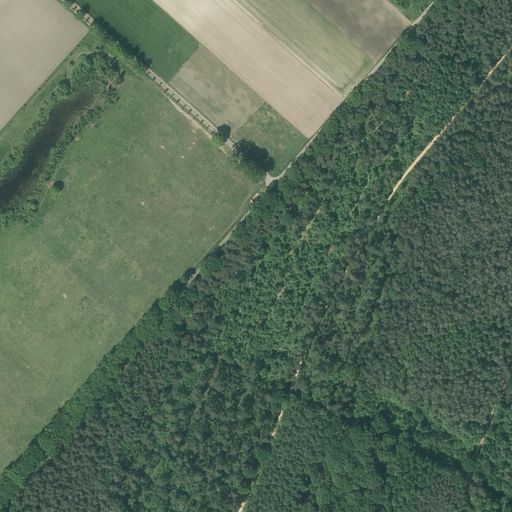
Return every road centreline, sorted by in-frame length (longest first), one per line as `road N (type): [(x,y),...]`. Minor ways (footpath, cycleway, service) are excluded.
road 1 (unknown): [(0,503),(145,339),(193,314),(471,0)]
road 2 (track): [(274,183),(0,495)]
road 3 (track): [(511,42),(390,191),(289,385)]
road 4 (unclassified): [(274,183),(69,0)]
road 5 (track): [(436,0),(274,183)]
road 6 (track): [(289,385),(236,511)]
